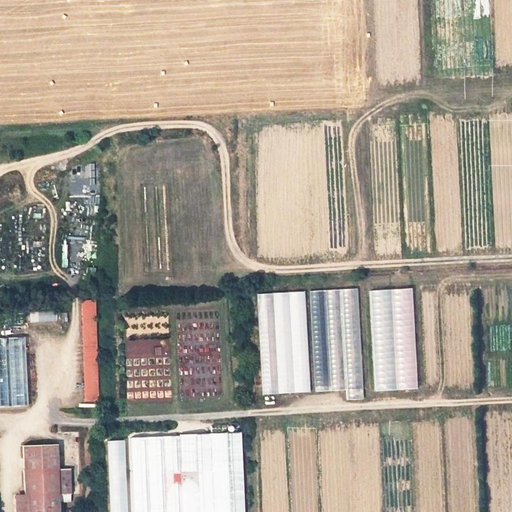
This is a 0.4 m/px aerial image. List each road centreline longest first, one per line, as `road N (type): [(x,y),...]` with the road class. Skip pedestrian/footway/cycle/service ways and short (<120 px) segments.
road 1 (track): [(511,256),(278,271),(252,265),(229,234),(224,156),(213,133),(183,124),(127,126),(34,161),(29,176),(29,187),(53,210),(54,266),(74,297),(73,333),(42,419)]
road 2 (track): [(354,266),(362,244),(354,127),(400,96),(486,108),(511,94)]
